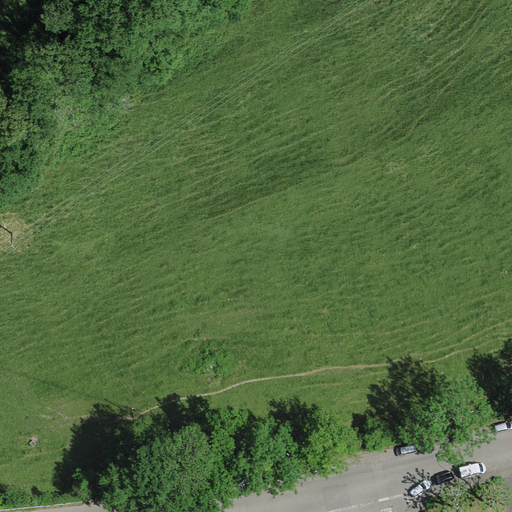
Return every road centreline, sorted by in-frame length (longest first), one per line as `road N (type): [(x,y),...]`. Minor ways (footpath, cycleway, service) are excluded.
road 1 (unclassified): [(312,491),(511,443)]
road 2 (unclassified): [(184,511),(312,491)]
